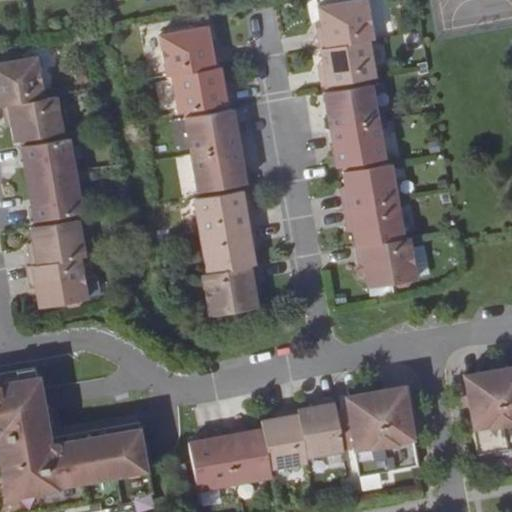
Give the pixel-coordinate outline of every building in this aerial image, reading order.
[(365,0),(350,0),(318,6),(321,22),(322,30),(317,31),(320,49),(367,40),(372,40),(365,0)] [(207,26),(159,34),(167,76),(171,75),(219,67),(216,49),(211,50),(210,42),(207,26)] [(367,40),(320,49),(323,64),(323,65),(327,64),(328,69),(319,71),(322,87),(327,86),(369,78),(374,77),(367,40)] [(35,57),(0,62),(0,105),(3,105),(43,98),(35,57)] [(178,112),(183,111),(226,104),(231,103),(228,87),(218,89),(218,84),(222,82),(219,67),(171,75),(178,112)] [(327,86),(327,89),(370,81),(369,78),(327,86)] [(218,84),(218,89),(228,87),(227,81),(222,82),(218,84)] [(327,91),(370,83),(370,81),(327,89),(327,91)] [(377,121),(370,83),(327,91),(323,92),(325,108),(330,107),(331,113),(327,113),(329,130),(377,121)] [(55,96),(3,105),(6,121),(15,118),(16,124),(12,125),(12,126),(15,141),(20,141),(61,133),(55,96)] [(183,111),(183,115),(226,107),(226,104),(183,111)] [(183,115),(183,116),(226,109),(226,107),(183,115)] [(231,108),(183,116),(190,155),(238,146),(235,130),(231,131),(230,125),(234,124),(231,108)] [(15,118),(6,121),(7,127),(12,126),(12,125),(16,124),(15,118)] [(377,121),(329,130),(332,145),(337,145),(338,150),(333,151),(336,167),(341,166),(383,159),(377,121)] [(20,141),(21,143),(62,136),(61,133),(20,141)] [(21,143),(21,145),(62,138),(62,136),(21,143)] [(28,184),(74,175),(67,137),(62,138),(21,145),(24,162),(28,161),(29,166),(25,167),(28,184)] [(238,146),(190,155),(197,193),(240,185),(245,184),(242,168),(238,169),(236,164),(241,163),(238,146)] [(384,162),(383,159),(341,166),(342,169),(384,162)] [(342,169),(342,171),(384,164),(384,162),(342,169)] [(345,186),(345,189),(350,188),(351,193),(341,195),(344,210),(396,201),(389,163),(384,164),(342,171),(345,186)] [(74,175),(28,184),(31,200),(36,199),(36,204),(32,205),(35,222),(76,215),(81,214),(74,175)] [(197,193),(197,195),(198,198),(241,190),(240,187),(240,185),(197,193)] [(345,186),(340,187),(341,195),(351,193),(350,188),(345,189),(345,186)] [(241,190),(194,199),(200,236),(252,227),(249,211),(240,213),(239,208),(244,207),(243,205),(241,190)] [(396,201),(344,210),(347,226),(357,224),(358,230),(353,230),(353,232),(356,247),(403,238),(396,201)] [(244,207),(239,208),(240,213),(249,211),(248,204),(243,205),(244,207)] [(35,222),(35,224),(76,216),(76,215),(35,222)] [(77,219),(76,216),(35,224),(35,226),(77,219)] [(77,219),(31,227),(33,241),(34,244),(38,243),(39,248),(29,250),(32,265),(79,257),(84,256),(77,219)] [(357,224),(347,226),(348,234),(353,232),(353,230),(358,230),(357,224)] [(255,242),(252,227),(200,236),(207,273),(254,265),(252,250),(251,249),(246,249),(245,244),(255,242)] [(408,238),(356,247),(359,264),(364,264),(365,271),(368,288),(392,283),(398,287),(408,285),(412,279),(415,279),(408,238)] [(33,241),(28,242),(29,250),(39,248),(38,243),(34,244),(33,241)] [(255,242),(245,244),(246,249),(251,249),(252,250),(256,250),(255,242)] [(79,257),(27,266),(30,284),(35,283),(36,291),(39,307),(63,303),(69,307),(79,305),(83,299),(86,299),(79,257)] [(207,273),(203,274),(210,315),(213,315),(219,319),(229,317),(233,312),(257,307),(254,291),(253,283),(258,282),(254,265),(207,273)] [(511,367),(461,376),(463,386),(511,377),(511,367)] [(31,368),(15,371),(16,381),(33,378),(31,368)] [(511,377),(463,386),(466,405),(475,455),(511,448),(511,377)] [(42,408),(36,378),(33,378),(16,381),(0,384),(0,511),(33,511),(98,500),(130,495),(151,491),(140,429),(56,444),(48,445),(47,439),(45,425),(42,408)] [(404,387),(345,397),(346,407),(406,396),(404,387)] [(410,415),(406,396),(346,407),(347,409),(350,426),(352,436),(356,436),(357,442),(353,443),(354,448),(359,476),(419,466),(410,415)] [(313,407),(296,410),(305,456),(342,450),(335,411),(334,403),(318,406),(319,411),(313,411),(313,407)] [(49,407),(42,408),(45,425),(52,423),(49,407)] [(347,409),(335,411),(342,450),(354,448),(353,443),(352,436),(350,426),(347,409)] [(275,419),(260,421),(262,430),(268,468),(306,461),(305,456),(296,410),(280,412),(282,422),(277,423),(276,418),(275,419)] [(282,422),(280,412),(274,414),(275,419),(276,418),(277,423),(282,422)] [(240,428),(224,431),(233,483),(270,476),(268,468),(262,430),(245,432),(246,437),(241,437),(240,428)] [(204,440),(187,443),(196,489),(233,483),(224,431),(208,434),(209,443),(205,444),(204,440)] [(130,495),(98,500),(99,507),(131,502),(130,495)]
